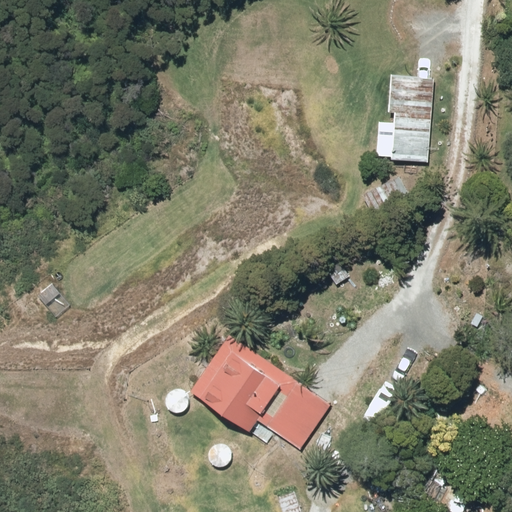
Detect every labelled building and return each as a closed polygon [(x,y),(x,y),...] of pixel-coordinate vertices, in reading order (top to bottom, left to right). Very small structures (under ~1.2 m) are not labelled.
[(372,124),(370,160),(385,160),(385,163),(423,165),(429,80),(383,77),(381,114),(388,115),(387,125),(372,124)] [(394,178),(355,199),(368,225),(408,204),(394,178)] [(48,290),(37,299),(43,308),(55,298),(48,290)] [(225,338),(187,392),(245,433),(253,422),(295,451),(325,408),(225,338)] [(395,351),(379,411),(393,415),(409,355),(395,351)] [(433,470),(419,494),(433,502),(434,500),(445,507),(458,485),(433,470)] [(291,493),(273,500),(278,511),(298,511),(299,511),(291,493)]
